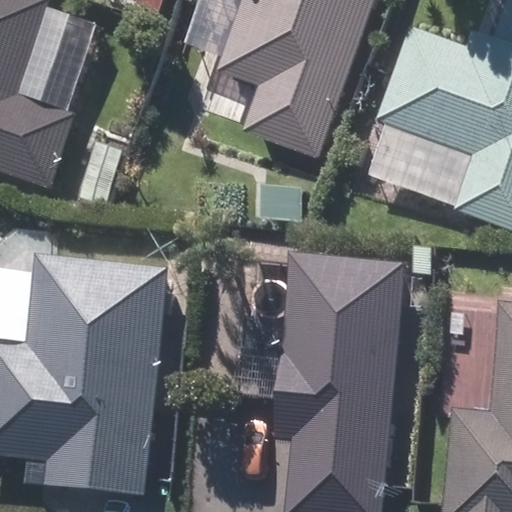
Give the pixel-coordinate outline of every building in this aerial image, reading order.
[(138,38),(47,0),(0,0),(0,160),(60,183),(138,38)] [(374,0),(250,0),(229,60),(268,78),(253,120),(325,145),(374,0)] [(511,13),(502,47),(427,22),(380,168),(511,210),(511,13)] [(385,508),(401,262),(308,256),(304,322),(289,321),(283,423),(298,424),(293,502),(385,508)] [(158,436),(166,263),(46,257),(42,338),(0,336),(0,444),(38,446),(36,477),(131,481),(133,434),(158,436)] [(511,511),(511,346),(507,423),(460,420),(454,511),(511,511)]
